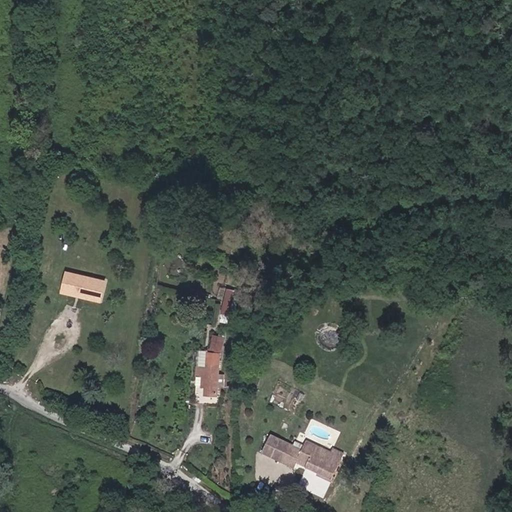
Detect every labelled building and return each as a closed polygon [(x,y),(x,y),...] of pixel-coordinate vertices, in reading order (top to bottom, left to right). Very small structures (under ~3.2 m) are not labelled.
[(64,290),(105,299),(110,278),(68,269),(64,290)] [(104,304),(105,299),(64,290),(63,295),(104,304)] [(207,365),(199,365),(198,383),(206,383),(205,391),(220,392),(222,355),(208,354),(207,365)] [(269,440),(260,460),(278,468),(287,447),(269,440)] [(294,450),(287,447),(278,468),(293,474),(296,465),(329,479),(341,450),(330,445),(327,451),(313,445),(312,447),(303,443),(301,447),(296,446),(294,450)] [(313,475),(307,489),(324,496),(330,482),(313,475)]
